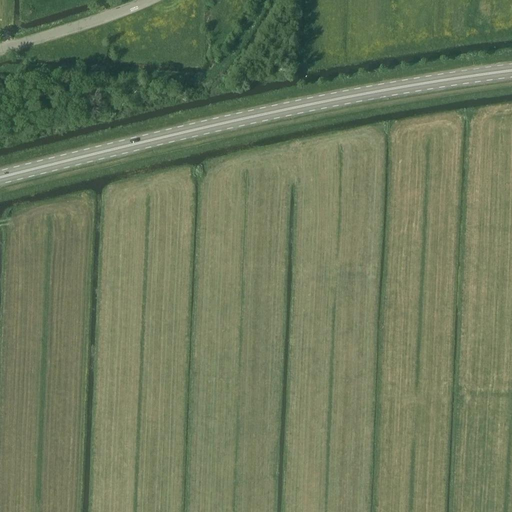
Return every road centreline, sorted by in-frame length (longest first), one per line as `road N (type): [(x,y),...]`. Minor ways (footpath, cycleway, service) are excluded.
road 1 (primary): [(511,71),(284,109),(0,177)]
road 2 (unclassified): [(0,52),(155,0)]
